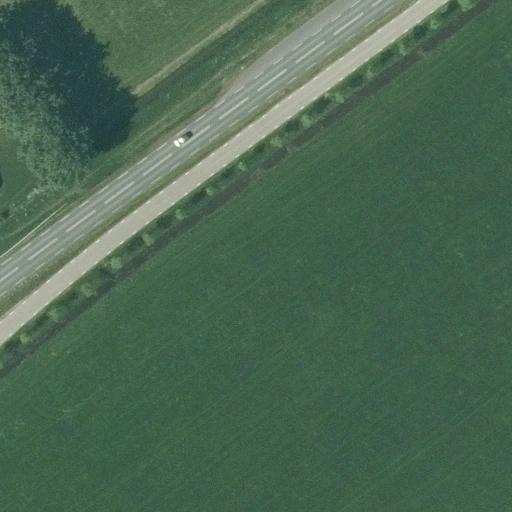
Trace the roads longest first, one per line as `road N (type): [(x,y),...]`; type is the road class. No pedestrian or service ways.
road 1 (unclassified): [(0,333),(89,256),(434,0)]
road 2 (primary): [(0,281),(378,0)]
